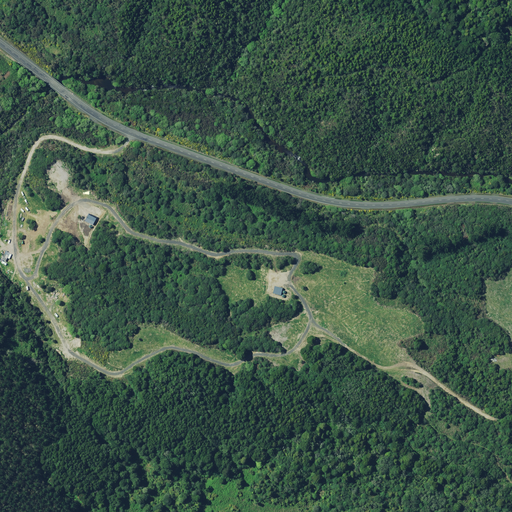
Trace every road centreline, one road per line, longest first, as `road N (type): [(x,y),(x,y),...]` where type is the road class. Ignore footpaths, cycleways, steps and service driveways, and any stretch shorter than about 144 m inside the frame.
road 1 (primary): [(511,201),(352,203),(294,190),(111,123),(0,43)]
road 2 (track): [(133,132),(112,150),(62,136),(33,142),(12,207),(16,256),(63,337),(62,370),(33,452),(41,479),(78,511)]
road 3 (track): [(63,345),(110,371),(173,347),(229,367),(324,336),(380,371),(414,372),(479,413),(511,414)]
